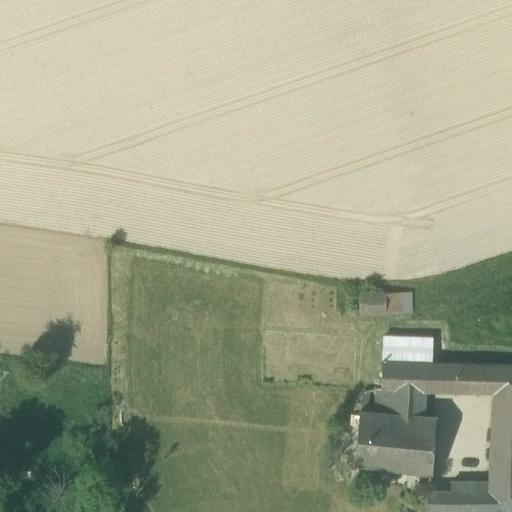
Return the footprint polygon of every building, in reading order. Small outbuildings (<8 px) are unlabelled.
[(360,294),(360,313),(364,313),(387,313),(387,294),(360,294)] [(387,294),(387,313),(402,313),(402,294),(387,294)] [(408,391),(411,391),(411,364),(433,364),(433,363),(434,339),(384,337),(382,390),(408,391)] [(427,391),(457,392),(459,363),(442,363),(433,363),(433,364),(411,364),(411,391),(427,391)] [(511,365),(459,363),(457,392),(494,394),(489,491),(488,511),(511,511),(511,365)] [(407,415),(408,391),(382,390),(377,397),(377,407),(380,412),(407,415)] [(407,415),(426,416),(427,391),(411,391),(408,391),(407,415)] [(356,464),(433,474),(437,417),(426,416),(407,415),(380,412),(361,411),(356,464)] [(429,511),(451,511),(488,511),(489,491),(428,492),(429,511)]
